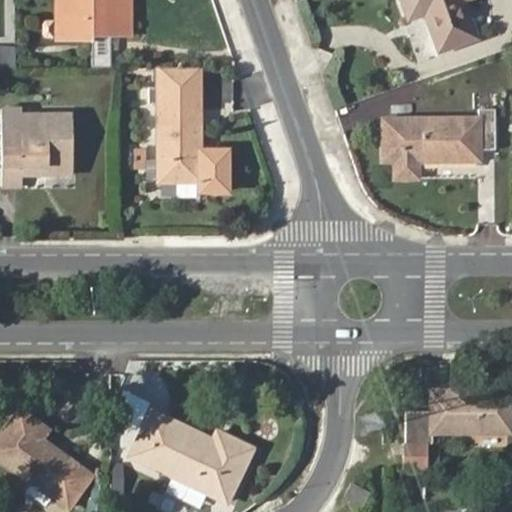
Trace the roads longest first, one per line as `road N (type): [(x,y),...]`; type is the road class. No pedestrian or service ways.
road 1 (tertiary): [(0,332),(347,334)]
road 2 (tertiary): [(336,263),(0,265)]
road 3 (residential): [(257,0),(317,170),(336,263)]
road 4 (residential): [(347,334),(343,453),(303,511)]
road 5 (tertiary): [(511,264),(336,263)]
road 6 (tertiary): [(347,334),(511,331)]
